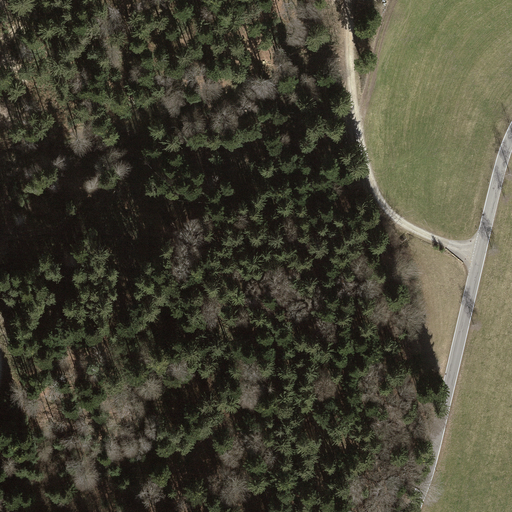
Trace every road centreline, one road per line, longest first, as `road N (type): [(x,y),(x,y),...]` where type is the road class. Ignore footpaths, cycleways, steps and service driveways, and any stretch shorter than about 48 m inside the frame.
road 1 (tertiary): [(511,135),(412,511)]
road 2 (track): [(348,0),(346,62),(372,191),(392,220),(478,258)]
road 3 (track): [(358,127),(387,0)]
